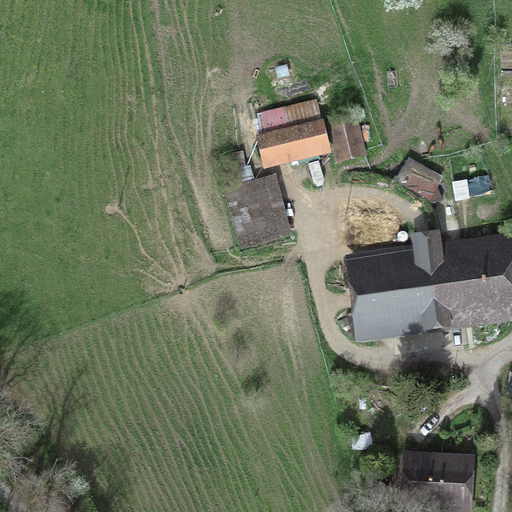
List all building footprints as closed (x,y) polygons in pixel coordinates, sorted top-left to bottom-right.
[(337,162),(362,157),(354,117),(328,123),(337,162)] [(265,164),(328,149),(322,123),(259,138),(265,164)] [(397,181),(427,200),(437,182),(408,164),(397,181)] [(488,182),(485,169),(465,174),(469,187),(488,182)] [(285,235),(270,177),(226,189),(242,247),(285,235)] [(353,269),(361,327),(511,306),(511,253),(511,248),(438,258),(436,238),(416,241),(418,261),(353,269)] [(411,462),(409,503),(462,506),(464,465),(411,462)]
